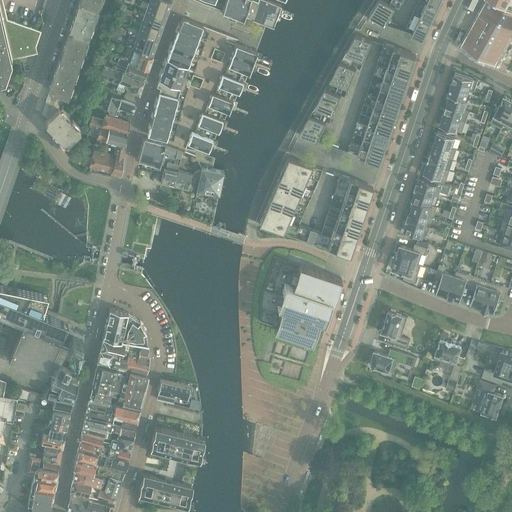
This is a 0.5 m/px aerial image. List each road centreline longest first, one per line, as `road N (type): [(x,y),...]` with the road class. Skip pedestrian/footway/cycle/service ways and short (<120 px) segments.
road 1 (residential): [(126,186),(107,285),(142,312),(160,349),(120,511)]
road 2 (residential): [(277,511),(364,275)]
road 3 (residential): [(180,0),(134,131),(126,186)]
road 4 (residential): [(505,328),(364,275)]
road 5 (residential): [(395,179),(439,50)]
road 6 (residential): [(126,186),(69,174),(25,118)]
road 7 (unclassified): [(25,118),(65,0)]
